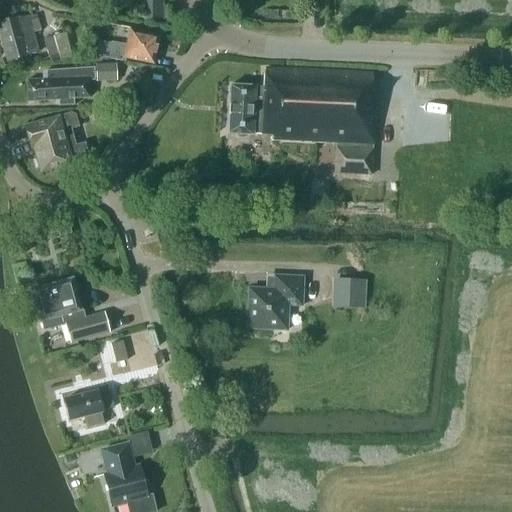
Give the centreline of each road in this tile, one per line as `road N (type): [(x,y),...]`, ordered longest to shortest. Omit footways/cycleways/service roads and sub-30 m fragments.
road 1 (unclassified): [(209,511),(110,191)]
road 2 (tertiary): [(511,56),(252,44),(213,31)]
road 3 (unclassified): [(110,191),(111,161),(213,31)]
road 4 (residential): [(110,191),(34,197),(19,188),(0,151)]
